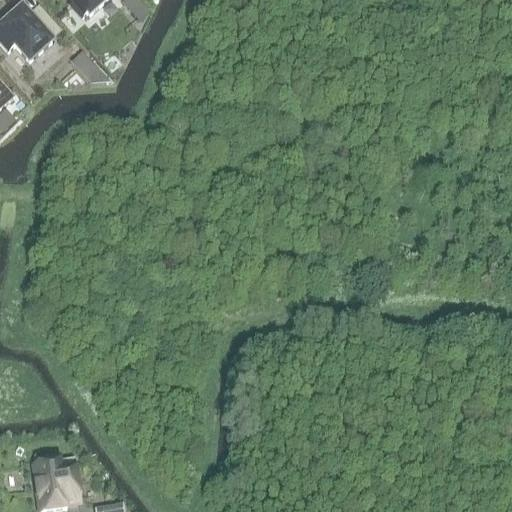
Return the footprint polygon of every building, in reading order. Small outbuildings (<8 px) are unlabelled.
[(71,0),(76,4),(70,9),(82,22),(87,17),(89,20),(110,0),(71,0)] [(141,8),(131,17),(138,24),(148,15),(141,8)] [(22,13),(0,32),(0,48),(7,56),(14,50),(29,66),(51,46),(50,44),(60,35),(38,11),(28,20),(22,13)] [(82,57),(73,65),(83,75),(91,67),(82,57)] [(0,112),(13,101),(0,86),(0,112)] [(0,120),(0,138),(1,139),(9,131),(0,120)] [(73,463),(34,469),(40,511),(65,511),(65,508),(80,506),(73,463)]
